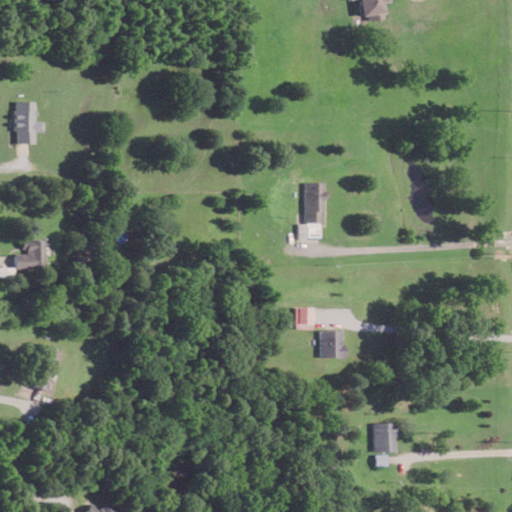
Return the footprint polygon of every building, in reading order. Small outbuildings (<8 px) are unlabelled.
[(357,0),(360,18),(382,16),(381,1),(386,0),(385,0),(357,0)] [(41,131),(42,120),(34,120),(34,100),(13,100),(12,141),(33,142),(33,130),(41,131)] [(302,223),(297,222),(296,238),(318,238),(319,209),(324,209),(324,181),(303,181),(302,223)] [(43,238),(19,239),(20,251),(11,251),(12,268),(43,267),(43,238)] [(311,306),(294,306),(294,327),(311,327),(311,306)] [(317,355),(341,356),(341,329),(318,328),(317,355)] [(26,385),(46,389),(53,345),(34,342),(26,385)] [(392,421),(370,421),(370,450),(392,449),(392,421)] [(371,453),(371,464),(383,464),(383,453),(371,453)] [(114,511),(102,502),(97,509),(88,502),(80,511),(114,511)]
